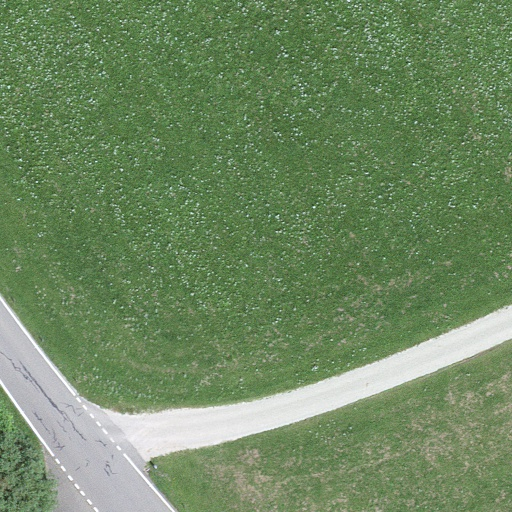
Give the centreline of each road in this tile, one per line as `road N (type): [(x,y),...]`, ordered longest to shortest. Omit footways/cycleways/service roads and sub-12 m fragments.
road 1 (track): [(511,330),(426,370),(243,422),(148,433),(83,458)]
road 2 (tertiary): [(132,511),(83,458),(0,337)]
